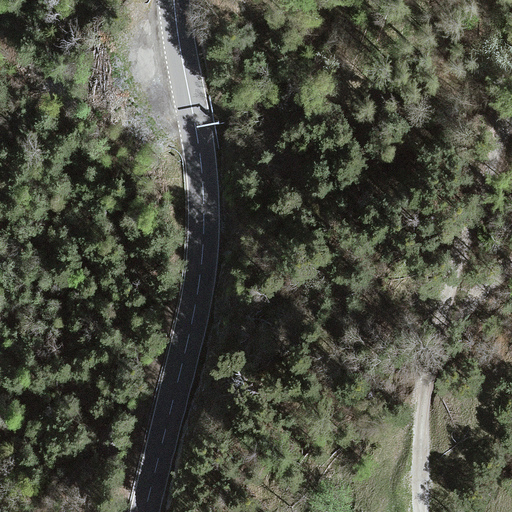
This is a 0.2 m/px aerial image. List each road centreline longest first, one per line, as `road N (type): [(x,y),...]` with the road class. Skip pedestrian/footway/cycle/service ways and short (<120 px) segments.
road 1 (tertiary): [(174,0),(203,183),(203,246),(145,511)]
road 2 (track): [(511,122),(472,207),(417,424),(415,511)]
